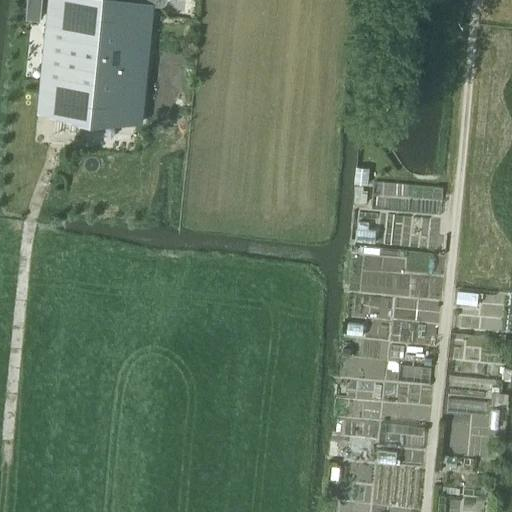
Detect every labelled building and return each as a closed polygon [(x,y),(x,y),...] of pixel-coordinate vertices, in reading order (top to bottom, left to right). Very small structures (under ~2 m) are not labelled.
[(47,0),(36,111),(140,122),(152,3),(164,4),(163,0),(47,0)] [(26,11),(25,19),(39,21),(40,12),(26,11)] [(356,166),(354,182),(367,184),(369,167),(356,166)] [(354,184),(353,200),(367,202),(368,190),(363,190),(364,185),(354,184)] [(501,371),(500,379),(510,380),(511,372),(501,371)] [(491,392),(490,401),(502,402),(503,401),(508,401),(508,393),(491,392)] [(337,480),(338,468),(331,467),(329,479),(337,480)] [(323,495),(324,495),(331,495),(332,487),(325,487),(324,487),(323,495)]
